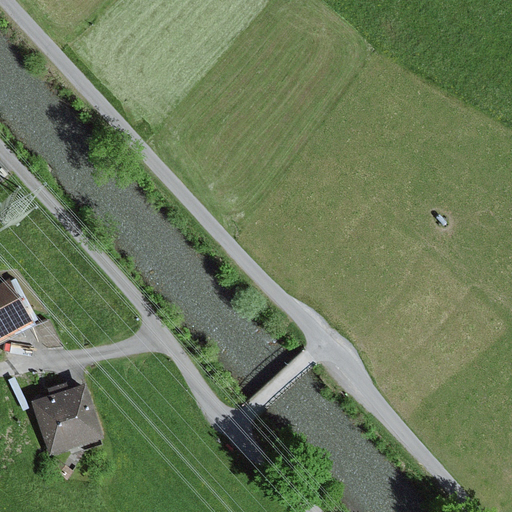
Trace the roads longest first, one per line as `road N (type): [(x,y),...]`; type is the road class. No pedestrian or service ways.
road 1 (track): [(323,345),(11,0)]
road 2 (track): [(0,148),(139,301),(231,428)]
road 3 (track): [(474,511),(323,345)]
road 4 (track): [(160,333),(138,346),(0,370)]
road 5 (track): [(323,345),(231,428)]
